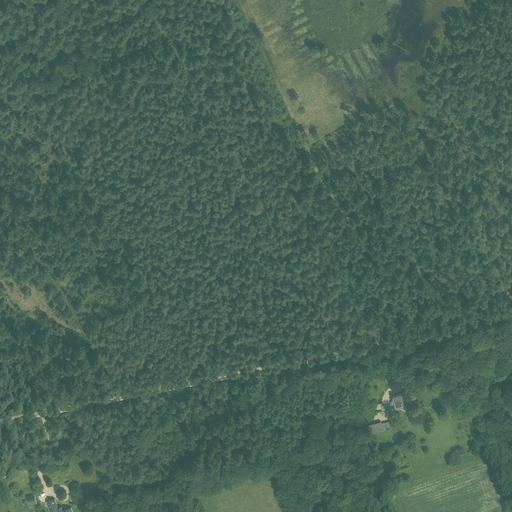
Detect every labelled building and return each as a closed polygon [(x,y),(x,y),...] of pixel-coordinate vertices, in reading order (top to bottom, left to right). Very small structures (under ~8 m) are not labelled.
[(391,403),(392,408),(408,404),(404,392),(399,394),(400,395),(393,396),(394,401),(391,402),(391,403)] [(384,430),(381,422),(368,425),(370,430),(373,430),(374,433),(384,430)] [(80,486),(73,487),(75,502),(82,501),(80,486)] [(36,500),(34,495),(27,497),(28,503),(36,500)] [(50,511),(53,511),(58,511),(72,511),(72,508),(63,510),(62,507),(58,508),(55,499),(47,502),(50,511)]
